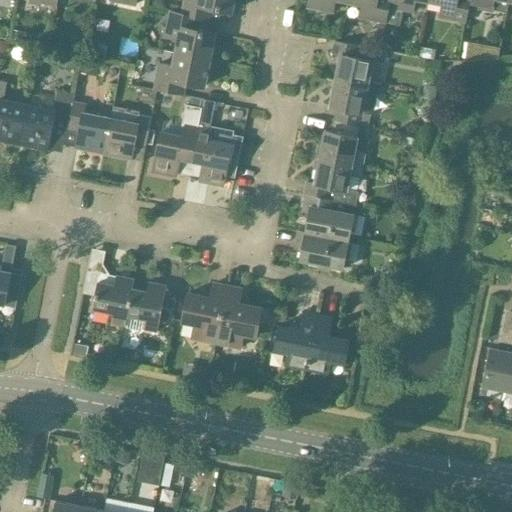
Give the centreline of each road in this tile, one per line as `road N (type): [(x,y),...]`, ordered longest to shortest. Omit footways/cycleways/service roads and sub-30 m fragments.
road 1 (tertiary): [(511,489),(32,391)]
road 2 (residential): [(261,235),(283,110),(268,95),(262,0)]
road 3 (residential): [(261,235),(66,225)]
road 4 (residential): [(32,391),(66,225)]
road 5 (residential): [(375,294),(255,268),(261,235)]
road 6 (residential): [(10,511),(32,391)]
